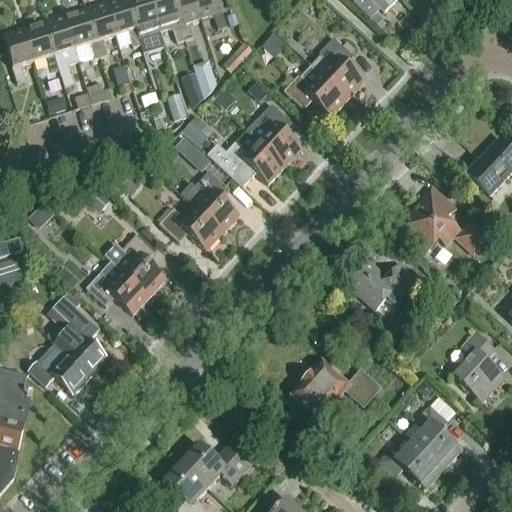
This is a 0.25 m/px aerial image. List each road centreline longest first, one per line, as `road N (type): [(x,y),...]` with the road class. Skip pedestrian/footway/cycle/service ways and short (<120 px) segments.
road 1 (tertiary): [(188,362),(494,48)]
road 2 (residential): [(344,511),(188,362)]
road 3 (tertiary): [(49,511),(188,362)]
road 4 (residential): [(136,127),(0,170)]
